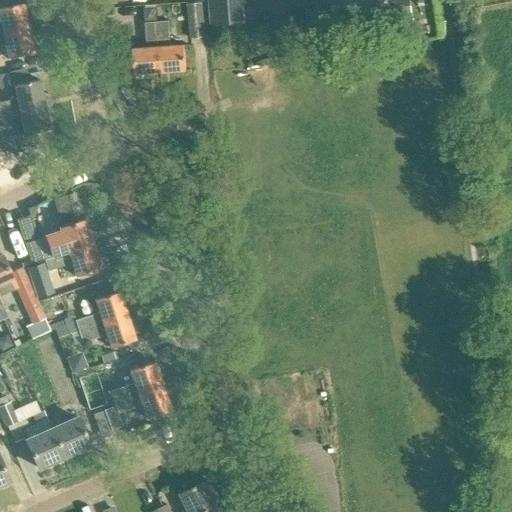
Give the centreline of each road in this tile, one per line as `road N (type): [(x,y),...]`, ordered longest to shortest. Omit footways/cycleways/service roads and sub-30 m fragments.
road 1 (residential): [(234,425),(105,153)]
road 2 (residential): [(40,511),(234,425)]
road 3 (residential): [(105,153),(72,0)]
road 4 (residential): [(105,153),(218,106)]
